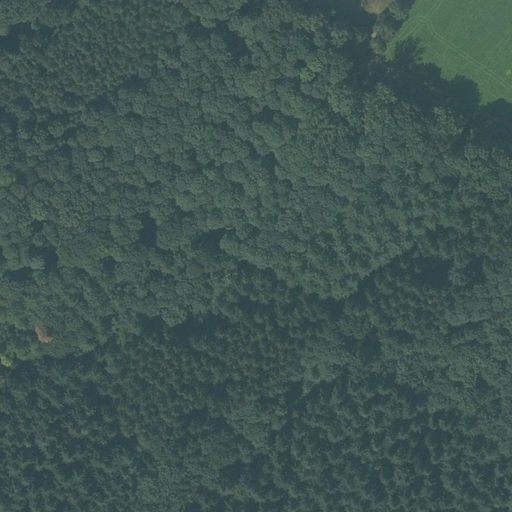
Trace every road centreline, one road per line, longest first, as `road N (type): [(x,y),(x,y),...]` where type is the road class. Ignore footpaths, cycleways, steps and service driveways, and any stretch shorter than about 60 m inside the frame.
road 1 (track): [(511,403),(203,220),(195,204),(293,131),(403,0)]
road 2 (track): [(381,324),(177,511)]
road 3 (track): [(195,204),(85,247),(0,268)]
